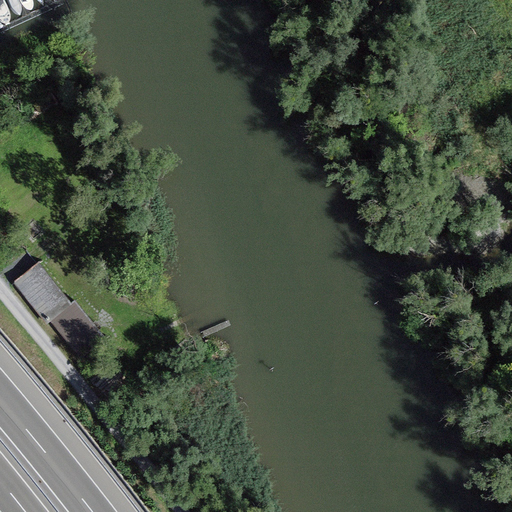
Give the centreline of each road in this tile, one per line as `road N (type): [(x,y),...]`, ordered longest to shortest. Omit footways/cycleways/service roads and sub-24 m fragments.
road 1 (track): [(174,511),(0,281)]
road 2 (motorway): [(100,511),(0,388)]
